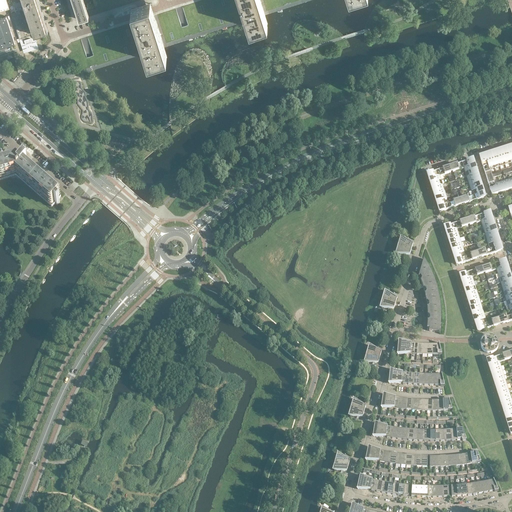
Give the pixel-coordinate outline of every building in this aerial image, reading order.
[(0,0),(0,11),(10,8),(7,0),(0,0)] [(40,3),(38,0),(7,0),(10,8),(19,38),(23,51),(38,46),(34,34),(48,29),(40,3)] [(267,22),(265,15),(260,0),(202,0),(179,8),(175,9),(176,10),(185,38),(186,40),(247,21),(249,28),(267,22)] [(282,0),(284,6),(285,9),(311,0),(282,0)] [(89,16),(86,7),(84,1),(74,4),(79,19),(89,16)] [(168,12),(168,11),(154,16),(154,15),(153,10),(150,2),(131,8),(133,16),(135,21),(135,22),(85,38),(81,39),(81,41),(91,71),(145,53),(148,61),(167,54),(165,47),(178,43),(177,41),(168,12)] [(0,48),(11,45),(2,17),(0,18),(0,16),(0,48)] [(510,162),(506,149),(500,151),(501,152),(505,164),(510,162)] [(505,164),(501,152),(500,151),(495,152),(500,166),(505,164)] [(500,166),(495,152),(490,154),(491,155),(494,167),(500,166)] [(494,167),(491,155),(490,154),(485,156),(489,167),(489,169),(490,169),(494,167)] [(489,167),(485,156),(480,157),(483,168),(489,167)] [(475,165),(473,161),(473,159),(462,163),(464,168),(475,165)] [(0,181),(16,176),(52,208),(55,204),(57,205),(60,203),(58,201),(61,197),(25,166),(27,163),(24,160),(23,160),(22,162),(19,160),(11,162),(11,163),(0,166),(0,181)] [(440,176),(464,169),(464,168),(462,163),(438,171),(440,176)] [(476,169),(475,168),(475,165),(464,168),(464,169),(465,173),(476,169)] [(494,183),(492,175),(490,169),(489,169),(489,167),(483,168),(488,185),(494,183)] [(477,174),(477,171),(476,169),(465,173),(467,178),(477,174)] [(440,176),(438,171),(427,174),(429,180),(440,176)] [(479,179),(478,177),(477,174),(467,178),(468,182),(479,179)] [(441,181),(440,176),(429,180),(430,184),(441,181)] [(480,183),(480,180),(479,179),(468,182),(470,187),(480,183)] [(443,185),(441,181),(430,184),(432,189),(443,185)] [(508,191),(505,181),(499,183),(502,192),(508,191)] [(482,188),(481,186),(480,183),(470,187),(471,191),(482,188)] [(497,194),(494,184),(494,183),(488,185),(492,196),(497,194)] [(499,183),(494,184),(497,194),(502,192),(499,183)] [(444,190),(443,185),(432,189),(433,193),(444,190)] [(483,192),(482,190),(482,188),(471,191),(472,196),(483,192)] [(446,194),(444,190),(433,193),(435,198),(446,194)] [(485,198),(485,196),(483,192),(472,196),(474,201),(485,198)] [(447,199),(446,194),(435,198),(436,202),(447,199)] [(450,209),(474,201),(472,196),(448,203),(449,204),(450,209)] [(448,203),(447,199),(436,202),(438,207),(449,204),(448,203)] [(449,204),(438,207),(439,212),(450,209),(449,204)] [(492,218),(490,214),(490,213),(479,216),(481,221),(492,218)] [(457,229),(481,222),(481,221),(479,216),(455,224),(457,229)] [(493,223),(492,221),(492,218),(481,221),(481,222),(482,226),(493,223)] [(495,227),(494,224),(493,223),(482,226),(484,231),(495,227)] [(457,229),(455,224),(444,227),(446,233),(457,229)] [(496,232),(495,230),(495,227),(484,231),(485,235),(496,232)] [(458,234),(457,229),(446,233),(447,237),(458,234)] [(497,236),(497,233),(496,232),(485,235),(487,240),(497,236)] [(460,238),(458,234),(447,237),(449,242),(460,238)] [(499,241),(498,239),(497,236),(487,240),(488,244),(499,241)] [(413,244),(409,242),(402,238),(401,241),(400,240),(399,245),(400,245),(400,246),(411,250),(413,244)] [(461,243),(460,238),(449,242),(450,246),(461,243)] [(500,246),(500,243),(499,241),(488,244),(489,249),(490,249),(500,246)] [(463,248),(461,243),(450,246),(452,251),(463,248)] [(410,255),(411,250),(400,246),(399,247),(398,247),(397,252),(398,252),(397,255),(406,255),(410,255)] [(502,251),(502,250),(500,246),(490,249),(489,249),(491,254),(502,251)] [(464,252),(463,248),(452,251),(453,256),(464,252)] [(467,262),(491,254),(489,249),(490,249),(489,249),(465,256),(466,257),(467,262)] [(466,257),(465,256),(464,252),(453,256),(455,260),(466,257)] [(467,262),(466,257),(455,260),(456,266),(467,262)] [(425,261),(424,259),(418,278),(419,277),(421,281),(420,281),(422,285),(435,280),(434,278),(433,276),(431,273),(430,270),(429,268),(428,266),(427,265),(426,263),(425,261)] [(507,266),(506,262),(505,261),(494,264),(496,270),(507,266)] [(472,278),(496,270),(494,264),(471,272),(472,277),(472,278)] [(509,271),(508,269),(507,266),(496,270),(498,274),(509,271)] [(510,275),(509,272),(509,271),(498,274),(499,279),(510,275)] [(472,277),(471,272),(460,275),(461,281),(472,277)] [(511,280),(511,278),(510,275),(499,279),(501,283),(511,280)] [(474,282),(472,278),(472,277),(461,281),(463,285),(474,282)] [(438,290),(437,288),(437,286),(436,284),(435,282),(435,280),(422,285),(423,289),(425,294),(426,298),(439,295),(438,293),(438,292),(438,290)] [(511,284),(511,281),(511,280),(501,283),(502,288),(511,284)] [(475,286),(474,282),(463,285),(464,290),(475,286)] [(511,289),(511,284),(502,288),(504,293),(511,289)] [(477,291),(475,286),(464,290),(466,295),(477,291)] [(478,296),(477,291),(466,295),(467,299),(478,296)] [(397,298),(394,296),(386,292),(385,295),(384,294),(383,299),(384,300),(395,304),(397,298)] [(441,306),(440,303),(440,302),(440,300),(439,297),(439,295),(426,298),(426,302),(427,302),(428,308),(427,308),(427,312),(441,311),(441,308),(441,307),(441,306)] [(479,300),(478,296),(467,299),(469,304),(479,300)] [(394,309),(395,304),(384,300),(384,301),(382,301),(381,306),(382,306),(381,309),(390,309),(394,309)] [(481,305),(479,300),(469,304),(470,308),(481,305)] [(482,309),(481,305),(470,308),(472,313),(482,309)] [(484,314),(482,309),(472,313),(473,317),(484,314)] [(441,313),(441,311),(427,312),(428,316),(428,321),(427,325),(441,326),(441,323),(441,321),(441,320),(441,316),(441,313)] [(485,319),(484,314),(473,317),(475,322),(485,319)] [(489,328),(511,320),(511,319),(511,315),(487,323),(489,328)] [(487,323),(485,319),(475,322),(476,327),(487,323)] [(489,328),(487,323),(476,327),(478,332),(489,328)] [(498,342),(498,341),(497,340),(496,339),(495,338),(494,337),(493,337),(492,337),(491,336),(490,336),(489,336),(488,336),(487,337),(486,337),(485,337),(485,338),(484,338),(483,339),(482,340),(482,341),(481,342),(481,343),(481,344),(481,345),(481,346),(481,347),(481,348),(482,349),(482,350),(483,351),(484,351),(485,352),(486,353),(487,353),(488,354),(489,354),(490,354),(491,354),(492,353),(493,353),(494,353),(495,352),(496,351),(497,350),(497,349),(498,348),(498,347),(498,346),(498,345),(498,344),(498,343),(498,342)] [(407,349),(407,343),(401,341),(400,341),(400,342),(401,342),(400,354),(399,354),(399,355),(400,355),(405,354),(406,348),(407,349)] [(442,355),(439,345),(438,345),(433,345),(433,355),(438,355),(442,355)] [(381,353),(378,351),(378,350),(370,346),(370,349),(369,348),(367,353),(368,354),(380,358),(381,353)] [(499,362),(511,358),(511,352),(498,357),(499,362)] [(378,363),(380,358),(368,354),(368,355),(367,355),(365,360),(366,360),(366,363),(374,363),(378,363)] [(499,362),(498,357),(487,360),(489,366),(499,362)] [(501,367),(499,362),(489,366),(490,370),(501,367)] [(502,371),(501,367),(490,370),(492,375),(502,371)] [(504,376),(502,371),(492,375),(493,379),(504,376)] [(444,386),(442,375),(441,375),(435,375),(435,385),(435,386),(438,386),(438,385),(440,385),(440,386),(444,386)] [(505,380),(504,376),(493,379),(494,384),(505,380)] [(508,390),(507,385),(496,388),(497,393),(508,390)] [(510,394),(508,390),(497,393),(499,398),(510,394)] [(511,399),(510,394),(499,398),(500,402),(511,399)] [(391,402),(392,397),(386,395),(385,395),(386,396),(384,408),(383,408),(384,408),(389,408),(390,402),(391,402)] [(511,403),(511,401),(511,399),(500,402),(502,407),(511,403)] [(366,407),(362,405),(355,400),(354,403),(353,402),(351,407),(353,408),(352,408),(364,412),(366,407)] [(452,410),(449,401),(448,401),(443,401),(443,411),(448,411),(452,410)] [(511,408),(511,403),(502,407),(503,411),(511,408)] [(363,417),(364,412),(352,408),(352,409),(351,409),(350,414),(351,414),(350,417),(359,417),(363,417)] [(381,431),(382,425),(378,424),(377,424),(376,424),(377,424),(375,437),(374,437),(376,437),(381,437),(382,431),(381,431)] [(466,441),(463,430),(461,430),(456,430),(457,440),(457,441),(460,440),(462,440),(462,441),(466,441)] [(375,456),(376,450),(371,448),(370,447),(370,448),(371,448),(368,460),(367,461),(369,461),(373,461),(375,455),(375,456)] [(380,462),(382,452),(376,450),(375,456),(375,455),(373,461),(380,462)] [(481,463),(477,453),(476,453),(470,454),(472,464),(477,463),(481,463)] [(350,461),(346,459),(339,454),(338,457),(337,457),(336,462),(337,462),(337,463),(348,466),(350,461)] [(347,471),(348,466),(337,463),(336,463),(335,463),(334,468),(335,468),(334,471),(343,471),(347,471)] [(366,484),(367,478),(363,477),(362,476),(362,477),(360,489),(359,489),(359,490),(360,490),(366,490),(367,484),(366,484)] [(498,491),(494,480),(492,481),(487,482),(489,491),(489,492),(492,491),(494,490),(494,492),(498,491)]
